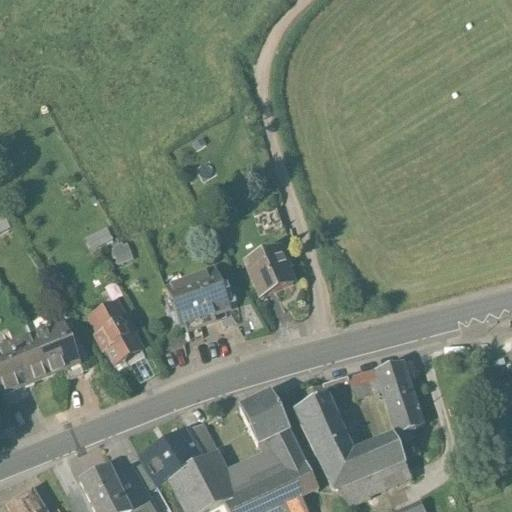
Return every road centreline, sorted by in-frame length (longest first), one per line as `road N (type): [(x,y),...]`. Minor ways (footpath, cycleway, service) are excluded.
road 1 (tertiary): [(0,470),(243,370),(511,299)]
road 2 (track): [(324,348),(261,97),(262,61),(304,0)]
